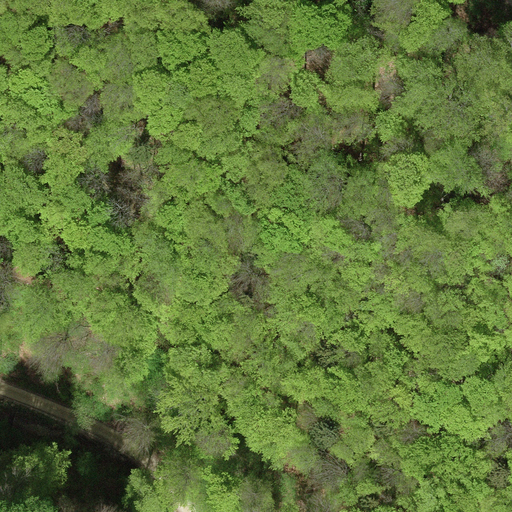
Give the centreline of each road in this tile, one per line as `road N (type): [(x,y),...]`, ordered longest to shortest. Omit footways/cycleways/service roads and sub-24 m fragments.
road 1 (track): [(342,511),(314,494),(162,342),(87,298),(0,269)]
road 2 (unclassified): [(0,387),(127,442),(187,511)]
